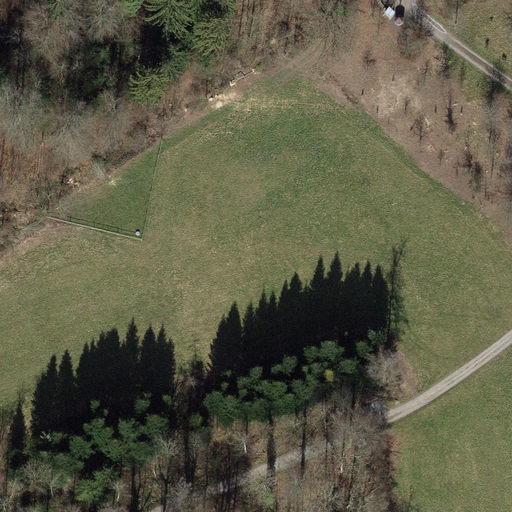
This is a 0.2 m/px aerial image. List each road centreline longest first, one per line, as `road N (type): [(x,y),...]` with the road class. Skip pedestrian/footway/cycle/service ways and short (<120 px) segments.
road 1 (track): [(511,333),(397,415),(154,511)]
road 2 (track): [(511,85),(397,0)]
